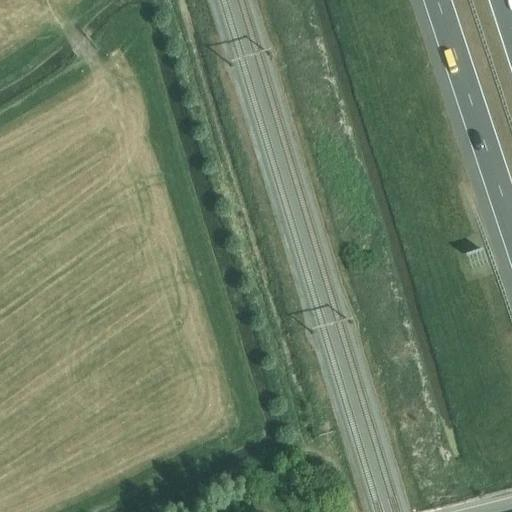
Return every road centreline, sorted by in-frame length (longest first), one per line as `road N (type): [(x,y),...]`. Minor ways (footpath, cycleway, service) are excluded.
road 1 (track): [(168,0),(246,236),(298,433),(292,452),(261,473),(178,511)]
road 2 (motorway): [(438,0),(511,223)]
